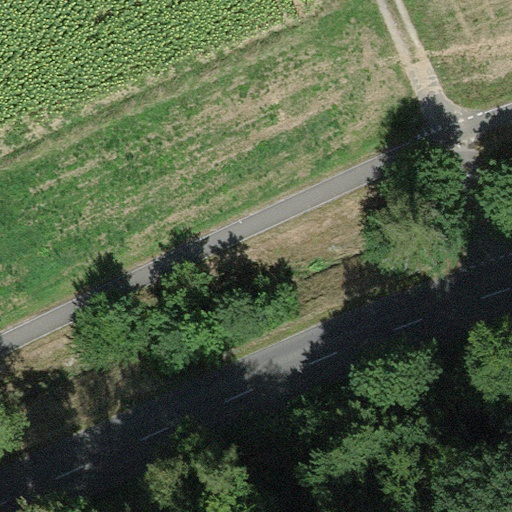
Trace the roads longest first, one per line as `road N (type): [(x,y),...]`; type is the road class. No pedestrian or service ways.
road 1 (tertiary): [(3,511),(133,447),(511,310)]
road 2 (track): [(439,150),(503,312)]
road 3 (track): [(379,0),(439,150)]
